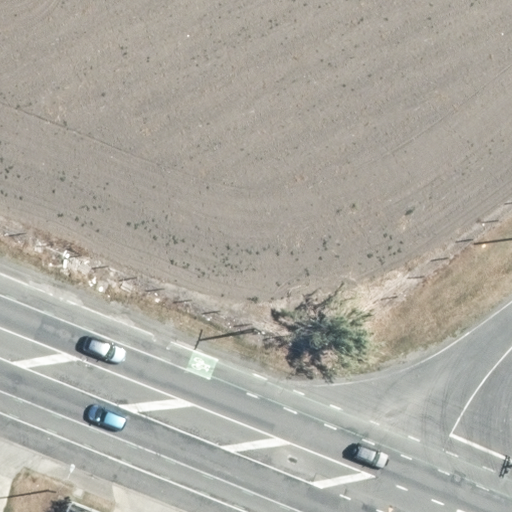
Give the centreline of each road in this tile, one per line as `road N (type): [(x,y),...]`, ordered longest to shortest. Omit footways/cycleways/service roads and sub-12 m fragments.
road 1 (secondary): [(410,511),(0,342)]
road 2 (unclassified): [(421,511),(447,432),(511,343)]
